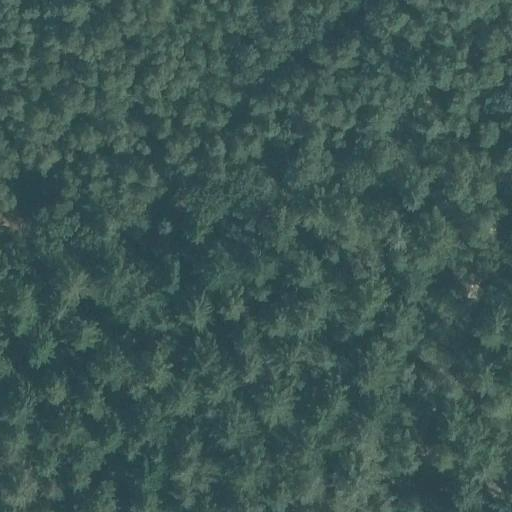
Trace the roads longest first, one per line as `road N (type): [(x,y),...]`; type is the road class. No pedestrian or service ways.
road 1 (track): [(357,0),(208,99),(139,129),(0,163)]
road 2 (track): [(511,177),(391,511)]
